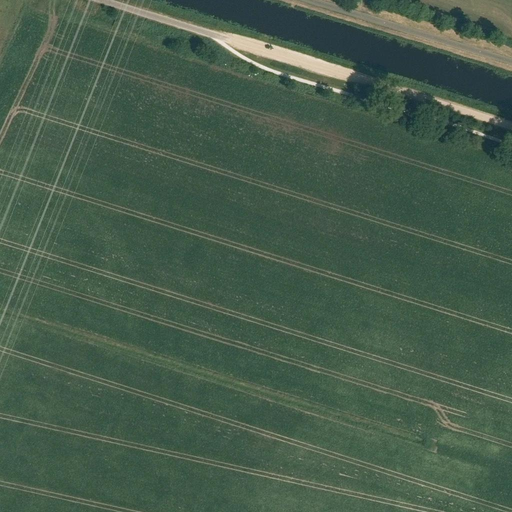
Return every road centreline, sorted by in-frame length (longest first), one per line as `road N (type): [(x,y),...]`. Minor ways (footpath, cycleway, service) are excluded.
road 1 (track): [(209,34),(511,129)]
road 2 (track): [(511,64),(300,0)]
